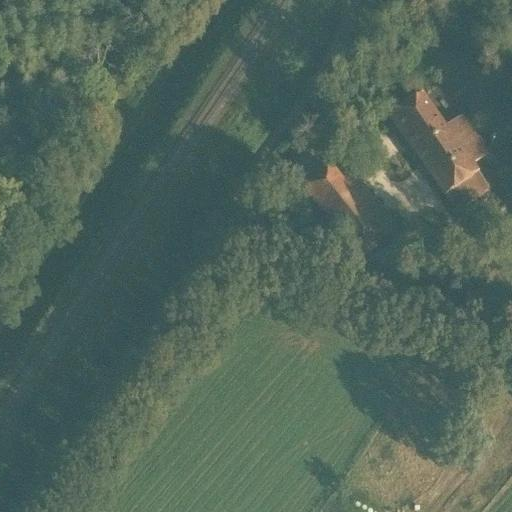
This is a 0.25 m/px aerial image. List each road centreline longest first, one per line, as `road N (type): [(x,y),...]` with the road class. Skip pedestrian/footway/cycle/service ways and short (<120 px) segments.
road 1 (track): [(350,0),(306,99),(248,182),(252,215),(265,242),(511,377)]
road 2 (track): [(0,322),(217,0)]
road 3 (track): [(478,352),(486,318),(478,294),(406,256)]
